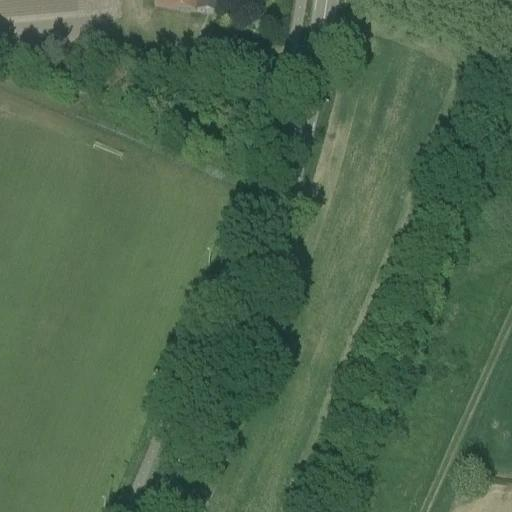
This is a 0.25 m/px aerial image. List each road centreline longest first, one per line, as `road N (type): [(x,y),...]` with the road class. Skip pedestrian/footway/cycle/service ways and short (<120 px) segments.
road 1 (tertiary): [(156,511),(262,264),(298,153),(326,0)]
road 2 (track): [(422,511),(511,314)]
